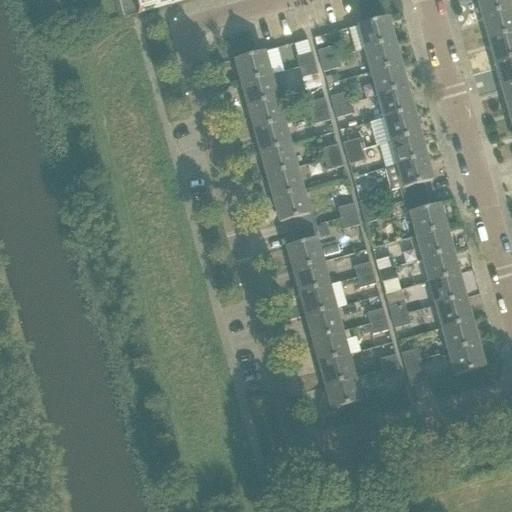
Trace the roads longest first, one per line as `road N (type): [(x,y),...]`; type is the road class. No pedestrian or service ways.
road 1 (residential): [(335,447),(305,455),(291,444),(188,45),(193,25),(285,0)]
road 2 (residential): [(511,307),(427,0)]
road 3 (residential): [(335,447),(511,398)]
